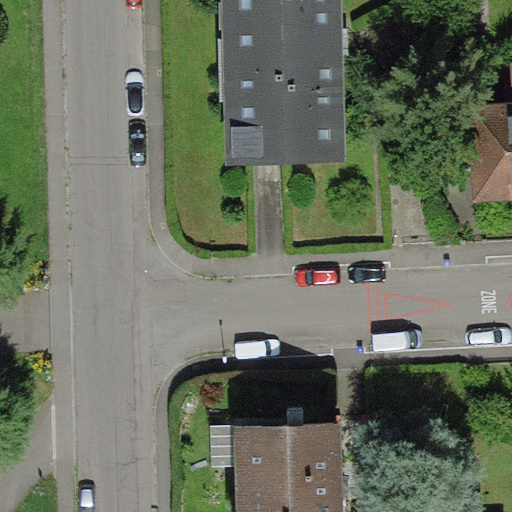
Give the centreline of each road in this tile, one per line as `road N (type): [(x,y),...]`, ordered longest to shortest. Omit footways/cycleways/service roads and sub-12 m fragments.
road 1 (residential): [(511,284),(95,302)]
road 2 (residential): [(86,0),(95,302)]
road 3 (residential): [(95,302),(102,511)]
